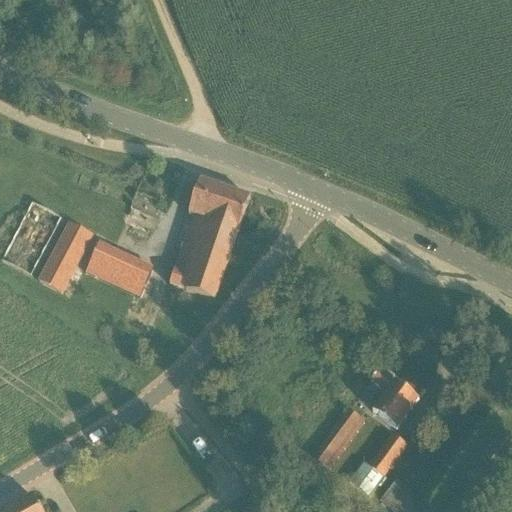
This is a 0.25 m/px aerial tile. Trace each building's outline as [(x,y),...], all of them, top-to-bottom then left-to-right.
[(215,303),(250,200),(201,183),(189,216),(194,218),(170,288),(215,303)] [(31,278),(52,238),(61,221),(32,205),(2,263),(31,278)] [(71,300),(101,242),(70,225),(39,284),(71,300)] [(105,279),(145,293),(153,269),(113,255),(105,279)] [(439,346),(443,336),(427,329),(423,338),(439,346)] [(399,429),(412,412),(419,402),(395,384),(394,385),(378,373),(371,383),(386,394),(372,413),(397,432),(399,429)] [(325,468),(360,422),(349,413),(314,460),(325,468)] [(364,465),(362,469),(350,485),(370,499),(382,483),(407,448),(392,437),(369,469),(364,465)] [(380,501),(392,511),(430,511),(431,511),(398,482),(380,501)] [(8,511),(40,511),(33,498),(8,511)] [(511,511),(511,502),(503,511),(511,511)]
